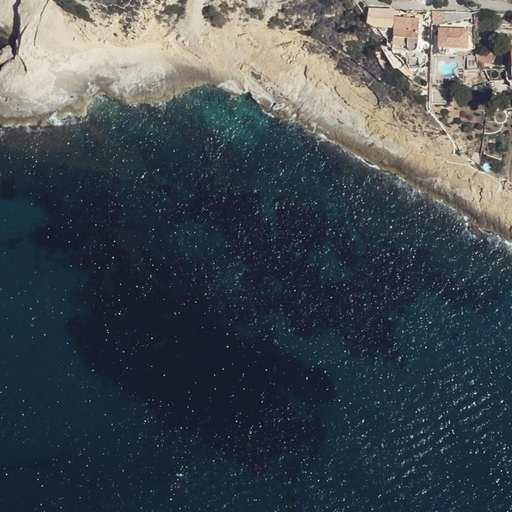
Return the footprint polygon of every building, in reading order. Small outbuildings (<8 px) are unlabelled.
[(368,9),(366,22),(373,23),(375,14),(375,10),(368,9)] [(445,12),(432,11),(432,20),(444,21),(445,12)] [(381,14),(375,14),(373,23),(381,25),(383,25),(385,14),(381,14)] [(419,19),(394,17),(391,46),(392,46),(392,49),(408,50),(408,51),(410,52),(411,52),(412,52),(414,51),(417,49),(419,19)] [(459,49),(467,49),(467,48),(468,30),(438,28),(438,47),(444,48),(459,49)] [(459,49),(444,48),(443,56),(458,56),(459,49)] [(475,51),(474,51),(473,62),(482,63),(492,63),(492,55),(488,54),(488,52),(475,51)]
